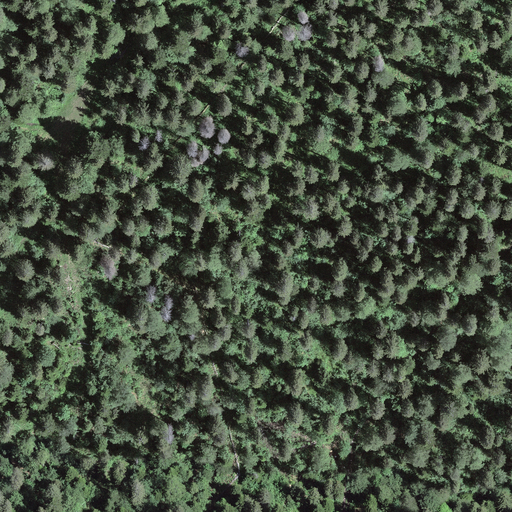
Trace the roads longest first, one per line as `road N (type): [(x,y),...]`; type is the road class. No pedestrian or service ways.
road 1 (track): [(346,511),(360,424),(511,247)]
road 2 (track): [(180,0),(156,11),(0,166)]
